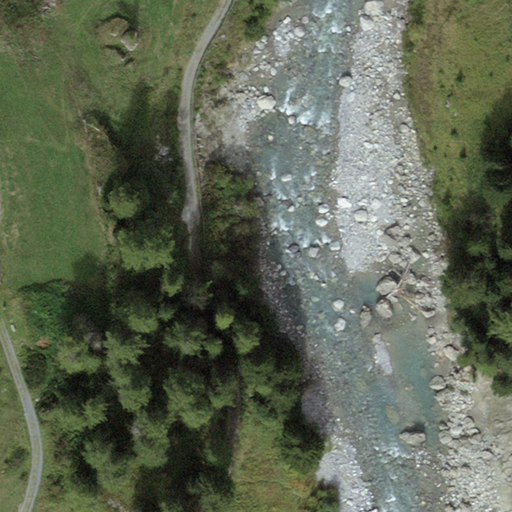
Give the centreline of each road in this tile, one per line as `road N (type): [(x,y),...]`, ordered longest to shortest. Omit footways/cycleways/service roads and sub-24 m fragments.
road 1 (track): [(215,511),(234,364),(212,293),(189,126),(200,56),(226,0)]
road 2 (track): [(0,322),(36,454),(17,511)]
